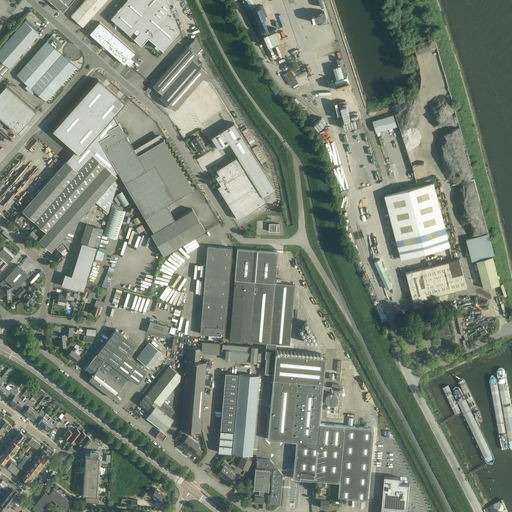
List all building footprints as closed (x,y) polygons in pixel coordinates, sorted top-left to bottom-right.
[(48,0),(62,12),(68,6),(73,0),(48,0)] [(82,27),(106,0),(84,0),(71,16),(82,27)] [(153,0),(149,5),(148,3),(151,0),(126,0),(111,17),(141,45),(148,37),(156,44),(155,46),(158,49),(159,47),(163,51),(180,32),(172,25),(175,22),(167,15),(171,11),(170,8),(164,3),(166,1),(165,0),(153,0)] [(0,78),(2,76),(39,34),(35,31),(37,29),(27,19),(25,21),(0,48),(0,78)] [(134,53),(100,22),(96,27),(95,26),(89,33),(90,34),(90,33),(103,45),(102,47),(103,48),(105,47),(125,64),(126,62),(129,65),(134,60),(130,57),(134,53)] [(65,57),(58,51),(57,50),(62,45),(52,35),(46,41),(16,75),(46,101),(76,67),(68,60),(69,58),(67,56),(65,57)] [(202,48),(197,39),(196,37),(194,39),(188,46),(152,85),(162,94),(159,97),(174,110),(208,73),(196,62),(199,58),(197,54),(200,50),(202,48)] [(291,70),(283,74),(290,86),(297,82),(291,70)] [(316,74),(322,92),(334,88),(328,71),(316,74)] [(23,208),(22,210),(46,231),(45,233),(39,239),(38,240),(39,240),(40,241),(51,251),(59,242),(60,241),(64,245),(68,248),(69,242),(72,243),(72,241),(63,237),(95,201),(96,203),(108,213),(112,201),(114,193),(117,184),(113,181),(116,178),(117,176),(115,174),(117,172),(115,168),(137,155),(134,149),(115,116),(114,115),(125,103),(112,92),(98,79),(52,130),(75,150),(69,157),(66,161),(66,160),(23,208)] [(6,84),(0,90),(0,115),(6,121),(13,114),(24,123),(36,110),(6,84)] [(393,114),(372,121),(376,133),(397,126),(393,114)] [(275,189),(241,135),(234,123),(211,137),(219,149),(229,143),(237,156),(216,170),(219,174),(215,176),(220,185),(217,187),(237,219),(265,202),(262,197),(263,197),(263,196),(275,189)] [(199,140),(197,137),(190,141),(192,145),(193,145),(197,152),(200,150),(202,154),(209,149),(206,146),(205,147),(200,140),(199,140)] [(115,168),(117,172),(153,232),(150,234),(163,256),(205,231),(192,209),(175,219),(166,205),(193,189),(163,139),(137,155),(115,168)] [(401,258),(450,245),(434,182),(385,195),(401,258)] [(122,191),(116,195),(123,207),(129,203),(122,191)] [(111,207),(103,235),(104,235),(117,239),(126,211),(122,210),(113,207),(111,207)] [(20,220),(25,214),(21,211),(16,217),(16,216),(12,221),(18,227),(22,222),(20,220)] [(97,247),(103,229),(86,224),(80,242),(97,247)] [(279,232),(279,224),(269,224),(269,231),(279,232)] [(35,233),(37,230),(35,228),(32,231),(27,235),(33,241),(38,236),(35,233)] [(489,233),(466,239),(472,261),(495,255),(489,233)] [(89,275),(97,247),(80,242),(72,268),(72,270),(89,275)] [(59,251),(53,258),(58,263),(65,255),(67,252),(64,249),(65,248),(61,244),(57,249),(59,251)] [(225,336),(232,248),(207,246),(204,275),(203,275),(201,294),(203,295),(200,333),(225,336)] [(0,251),(0,250),(0,271),(13,256),(3,247),(0,251)] [(237,249),(229,340),(266,343),(266,344),(264,358),(265,358),(266,358),(265,368),(264,373),(273,374),(273,379),(272,389),(269,389),(267,407),(270,407),(267,439),(292,441),(292,442),(293,443),(293,444),(294,445),(295,446),(295,447),(292,478),(294,478),(314,480),(334,482),(339,482),(337,497),(344,498),(367,500),(373,433),(371,428),(344,425),(339,425),(329,424),(319,423),(324,368),(325,357),(275,353),(276,344),(276,343),(289,345),(295,284),(274,283),(275,274),(278,274),(278,266),(276,266),(277,255),(277,252),(237,249)] [(484,288),(500,284),(493,257),(477,261),(484,288)] [(413,301),(467,287),(460,258),(406,272),(413,301)] [(381,259),(375,262),(387,290),(393,287),(381,259)] [(16,289),(28,275),(17,265),(5,279),(16,289)] [(87,280),(89,275),(72,270),(70,275),(81,279),(87,280)] [(63,277),(61,284),(66,286),(78,289),(81,279),(70,275),(65,273),(63,278),(63,277)] [(102,284),(108,287),(112,277),(106,275),(102,284)] [(84,291),(87,280),(81,279),(78,289),(80,290),(84,291)] [(36,290),(40,285),(35,281),(31,286),(36,290)] [(22,287),(16,294),(19,297),(25,290),(22,287)] [(11,300),(11,288),(0,288),(0,297),(3,297),(3,301),(11,300)] [(59,294),(58,300),(65,301),(66,302),(67,296),(70,297),(71,292),(66,291),(63,290),(62,294),(59,294)] [(30,307),(35,302),(33,300),(37,296),(30,291),(22,300),(30,307)] [(103,307),(104,302),(96,299),(94,305),(91,313),(97,315),(100,307),(99,307),(100,306),(103,307)] [(451,337),(447,322),(446,317),(433,320),(435,326),(436,326),(439,340),(451,337)] [(165,338),(169,326),(150,320),(146,332),(165,338)] [(73,336),(74,327),(66,327),(66,335),(73,336)] [(97,353),(129,377),(137,384),(146,372),(126,356),(135,345),(115,329),(97,353)] [(60,334),(60,333),(51,332),(51,337),(59,338),(60,347),(66,346),(64,334),(60,334)] [(149,368),(161,352),(149,342),(136,358),(149,368)] [(219,354),(220,343),(202,342),(201,353),(219,354)] [(251,347),(222,344),(221,353),(225,354),(224,360),(230,361),(250,363),(250,362),(256,363),(258,347),(251,346),(251,347)] [(75,352),(76,349),(74,347),(72,350),(71,349),(67,355),(75,362),(80,356),(75,352)] [(199,361),(200,348),(187,347),(186,360),(185,360),(185,368),(180,430),(200,431),(206,362),(199,361)] [(113,398),(129,377),(97,353),(96,354),(85,368),(93,374),(89,380),(113,398)] [(156,406),(170,417),(175,411),(171,408),(172,408),(163,401),(165,399),(180,380),(180,374),(169,365),(166,368),(146,395),(146,394),(139,403),(147,409),(151,404),(155,407),(156,406)] [(230,453),(238,374),(225,373),(218,452),(230,453)] [(252,456),(252,455),(259,376),(239,374),(231,454),(252,456)] [(10,395),(15,389),(13,387),(10,390),(6,387),(0,394),(5,398),(8,393),(10,395)] [(14,405),(20,398),(17,396),(19,393),(17,392),(18,391),(15,389),(10,395),(13,397),(9,401),(14,405)] [(337,396),(336,394),(334,394),(332,393),(330,393),(328,394),(327,396),(326,398),(326,400),(327,402),(328,404),(330,405),(332,405),(333,405),(335,404),(337,403),(338,401),(338,400),(338,398),(337,396)] [(25,406),(30,400),(27,398),(25,397),(23,400),(20,398),(14,405),(19,409),(22,405),(25,406)] [(28,416),(34,409),(31,407),(33,404),(32,403),(32,402),(30,400),(25,406),(27,408),(24,412),(28,416)] [(34,409),(28,416),(33,420),(36,416),(39,417),(44,411),(41,409),(41,410),(36,406),(34,409)] [(173,419),(170,417),(156,406),(155,407),(146,418),(164,431),(173,419)] [(42,427),(50,417),(46,414),(46,413),(44,411),(39,417),(41,419),(38,423),(42,427)] [(50,417),(42,427),(47,431),(51,427),(53,428),(58,422),(55,420),(55,421),(50,417)] [(0,420),(0,423),(5,427),(9,422),(3,418),(0,420)] [(85,447),(91,441),(92,439),(88,436),(90,434),(88,432),(86,434),(82,431),(81,432),(76,429),(73,433),(69,429),(63,436),(73,443),(76,439),(85,447)] [(160,430),(156,435),(162,440),(166,435),(160,430)] [(16,436),(22,441),(26,436),(20,431),(16,436)] [(19,445),(22,441),(16,436),(12,441),(19,445)] [(197,457),(202,451),(197,447),(200,445),(188,436),(182,444),(193,453),(192,453),(197,457)] [(15,450),(19,445),(12,441),(9,445),(15,450)] [(90,451),(98,450),(98,446),(91,441),(85,447),(90,451)] [(15,450),(9,445),(5,450),(11,455),(15,450)] [(40,454),(46,459),(50,454),(52,452),(47,448),(45,451),(44,450),(40,454)] [(11,455),(5,450),(1,455),(7,459),(11,455)] [(98,450),(90,451),(90,456),(85,456),(83,495),(86,495),(85,502),(98,503),(98,496),(97,495),(100,456),(99,451),(99,450),(98,450)] [(42,464),(46,459),(40,454),(36,459),(42,464)] [(247,471),(252,461),(241,456),(237,466),(247,471)] [(39,468),(42,464),(36,459),(33,464),(39,468)] [(273,469),(273,464),(270,460),(257,459),(256,467),(271,469),(271,472),(271,473),(271,474),(271,475),(271,476),(271,477),(271,478),(272,477),(270,503),(280,504),(282,474),(278,469),(273,469)] [(229,482),(235,474),(228,469),(230,466),(224,461),(221,465),(223,466),(219,472),(227,478),(226,479),(229,482)] [(35,473),(39,468),(33,464),(29,468),(35,473)] [(31,478),(35,473),(29,468),(25,473),(31,478)] [(268,490),(270,470),(255,468),(253,489),(268,490)] [(28,482),(31,478),(25,473),(21,478),(28,482)] [(385,476),(381,511),(406,511),(407,505),(409,485),(399,484),(400,478),(387,477),(385,476)] [(7,493),(15,498),(19,493),(12,487),(7,493)] [(72,502),(53,488),(48,494),(45,491),(32,508),(37,511),(41,511),(52,499),(66,510),(72,502)] [(156,489),(155,488),(152,492),(151,490),(148,493),(150,495),(158,501),(161,498),(162,496),(163,494),(158,490),(159,490),(157,488),(156,489)] [(253,493),(252,496),(254,496),(254,502),(254,503),(255,503),(256,503),(257,503),(257,502),(263,502),(263,497),(264,492),(260,492),(260,494),(253,493)] [(11,503),(15,498),(7,493),(3,498),(11,503)] [(317,504),(317,506),(320,506),(320,508),(328,508),(329,500),(328,500),(324,500),(324,498),(322,497),(318,497),(318,498),(317,498),(317,500),(317,504)] [(0,503),(7,508),(11,503),(3,498),(1,500),(0,500),(0,503)]
